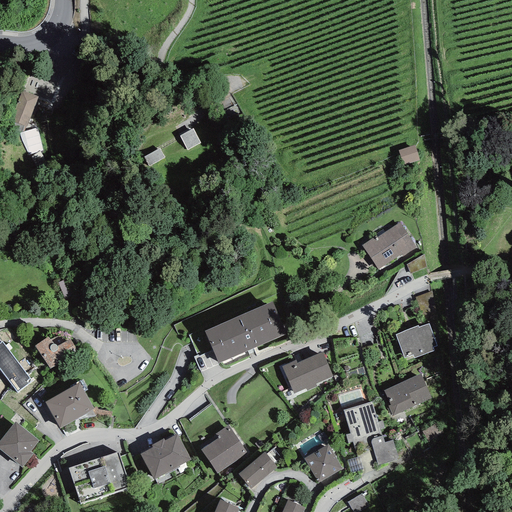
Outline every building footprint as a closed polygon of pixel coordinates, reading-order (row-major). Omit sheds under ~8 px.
[(38,97),(21,91),(10,121),(27,127),(38,97)] [(37,126),(21,131),(27,153),(43,148),(37,126)] [(200,144),(193,132),(180,140),(187,152),(200,144)] [(177,180),(159,150),(144,160),(162,189),(177,180)] [(413,150),(399,154),(403,168),(417,163),(413,150)] [(400,222),(362,245),(377,269),(400,255),(401,257),(416,248),(400,222)] [(424,255),(406,265),(410,274),(426,267),(424,255)] [(431,291),(415,296),(421,315),(437,310),(431,291)] [(289,333),(275,300),(205,331),(219,363),(289,333)] [(437,346),(428,324),(418,328),(418,325),(395,334),(404,358),(412,355),(414,359),(434,351),(433,348),(437,346)] [(48,337),(34,346),(50,369),(78,354),(70,339),(56,346),(48,337)] [(2,341),(0,342),(0,370),(16,393),(32,381),(2,341)] [(296,360),(282,366),(294,394),(306,388),(307,391),(317,387),(316,384),(333,376),(322,352),(297,363),(296,360)] [(432,399),(421,374),(383,390),(390,405),(388,406),(393,416),(432,399)] [(78,383),(45,402),(60,428),(93,409),(78,383)] [(372,402),(343,411),(350,433),(346,435),(348,443),(352,442),(356,453),(369,448),(366,440),(382,435),(380,429),(384,428),(382,421),(378,422),(372,402)] [(39,440),(15,421),(0,439),(0,449),(22,468),(33,454),(30,451),(39,440)] [(228,426),(215,434),(218,438),(201,450),(217,474),(248,454),(228,426)] [(153,448),(140,454),(154,480),(192,460),(178,434),(165,441),(164,439),(151,445),(153,448)] [(385,442),(382,435),(373,438),(371,440),(371,441),(371,443),(378,465),(395,460),(396,460),(397,459),(397,456),(392,440),(385,442)] [(328,444),(304,458),(318,483),(342,469),(328,444)] [(118,451),(68,468),(80,504),(131,487),(118,451)] [(264,452),(238,474),(250,489),(277,467),(264,452)] [(361,493),(347,502),(353,511),(355,511),(368,504),(361,493)] [(237,511),(239,509),(220,500),(214,511),(237,511)] [(302,511),(305,508),(287,500),(282,511),(302,511)]
